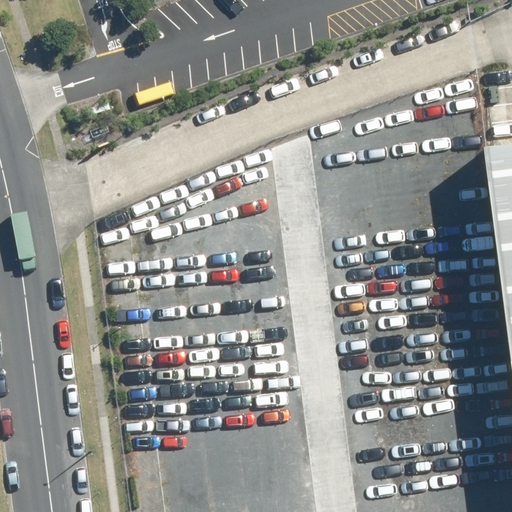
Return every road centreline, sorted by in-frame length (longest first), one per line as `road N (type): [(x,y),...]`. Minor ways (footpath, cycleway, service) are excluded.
road 1 (tertiary): [(51,511),(0,161)]
road 2 (unknown): [(322,383),(455,361)]
